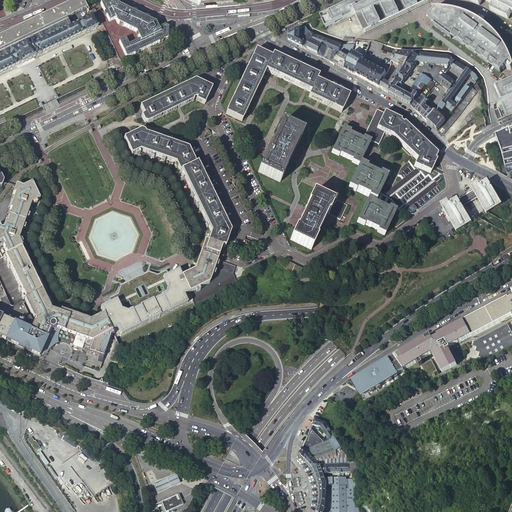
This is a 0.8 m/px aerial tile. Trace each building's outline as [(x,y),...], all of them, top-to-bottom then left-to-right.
[(76,0),(63,7),(0,36),(0,51),(6,48),(47,28),(66,19),(72,16),(82,11),(83,12),(89,9),(87,5),(83,0),(76,0)] [(359,0),(340,9),(329,14),(323,17),(322,18),(327,28),(356,14),(366,34),(435,0),(359,0)] [(511,0),(483,0),(494,5),(511,14),(511,13),(511,0)] [(128,9),(114,2),(102,7),(103,10),(101,12),(100,9),(96,11),(120,61),(134,54),(134,55),(138,54),(137,52),(158,42),(159,44),(162,42),(162,41),(167,38),(168,28),(164,26),(158,29),(155,23),(127,10),(128,9)] [(511,14),(494,5),(491,11),(509,20),(511,14)] [(431,16),(432,16),(438,20),(435,23),(454,37),(456,34),(504,70),(511,60),(508,53),(505,46),(501,40),(496,35),(492,30),(486,26),(482,23),(478,20),(474,18),(469,16),(462,13),(456,12),(451,11),(445,10),(440,10),(436,10),(431,16)] [(0,73),(21,63),(22,64),(36,57),(35,56),(83,33),(83,34),(90,31),(98,27),(92,16),(70,27),(51,36),(35,43),(33,40),(10,50),(12,55),(0,60),(0,73)] [(66,19),(47,28),(49,32),(51,36),(70,27),(66,19)] [(0,51),(0,60),(12,55),(10,50),(33,40),(35,43),(51,36),(49,32),(47,28),(6,48),(0,51)] [(300,32),(301,28),(289,33),(289,41),(294,44),(302,48),(304,43),(303,43),(305,40),(304,39),(304,37),(304,32),(300,32)] [(315,36),(309,33),(304,43),(302,48),(304,49),(306,50),(315,36)] [(325,40),(315,36),(306,50),(313,53),(318,56),(325,40)] [(339,54),(342,45),(325,40),(318,56),(323,58),(334,64),(339,54)] [(348,45),(345,46),(342,45),(339,54),(349,59),(351,55),(348,54),(349,51),(350,51),(352,45),(350,45),(348,44),(348,45)] [(271,57),(255,50),(226,113),(242,121),(266,71),(310,92),(316,80),(318,76),(273,54),(271,57)] [(397,53),(395,53),(391,61),(392,61),(400,66),(391,79),(392,80),(389,84),(385,82),(383,80),(379,88),(381,89),(385,92),(388,93),(414,54),(399,54),(397,53)] [(345,70),(349,59),(339,54),(334,64),(338,66),(342,68),(345,70)] [(419,57),(414,54),(388,93),(402,101),(407,94),(399,89),(416,62),(419,57)] [(424,55),(420,54),(420,57),(419,63),(420,63),(434,64),(448,66),(448,65),(449,64),(452,60),(448,57),(436,56),(424,55)] [(361,61),(362,60),(357,58),(356,61),(357,61),(356,63),(349,59),(345,70),(350,72),(355,75),(361,61)] [(361,61),(355,75),(360,77),(366,81),(369,83),(376,86),(379,88),(383,80),(386,74),(361,61)] [(462,65),(455,61),(452,66),(451,67),(462,74),(467,68),(462,65)] [(455,84),(450,91),(437,108),(433,114),(427,121),(437,131),(438,130),(445,121),(437,113),(440,110),(442,112),(445,108),(452,113),(471,88),(478,79),(476,76),(476,75),(475,75),(471,72),(467,68),(462,74),(455,84)] [(428,78),(421,74),(413,85),(418,88),(421,92),(422,90),(425,87),(429,91),(434,84),(430,81),(428,78)] [(455,84),(444,76),(439,83),(450,91),(455,84)] [(196,101),(204,104),(212,88),(195,80),(140,107),(144,115),(141,116),(144,122),(146,123),(148,123),(178,108),(193,101),(193,100),(196,98),(197,99),(196,101)] [(349,96),(316,80),(310,92),(308,97),(341,112),(349,96)] [(511,80),(497,87),(503,103),(511,98),(511,96),(508,98),(505,92),(511,88),(511,80)] [(407,94),(402,101),(411,106),(420,93),(421,92),(418,88),(412,97),(407,94)] [(477,92),(471,88),(452,113),(445,121),(438,130),(444,134),(456,119),(459,115),(462,112),(468,104),(472,99),(477,92)] [(507,116),(511,113),(511,88),(505,92),(508,98),(511,96),(511,98),(503,103),(498,105),(499,106),(502,105),(507,116)] [(420,93),(411,106),(416,111),(426,99),(427,98),(420,93)] [(426,99),(416,111),(427,122),(427,121),(433,114),(428,109),(426,107),(429,103),(427,100),(426,99)] [(479,115),(483,112),(483,111),(482,108),(482,105),(482,103),(468,115),(469,117),(464,121),(467,124),(472,120),(473,120),(476,117),(479,115)] [(383,113),(376,110),(363,137),(370,141),(375,143),(381,131),(376,128),(383,113)] [(384,112),(383,113),(376,128),(381,131),(384,132),(389,134),(401,123),(398,121),(399,119),(384,112)] [(401,120),(399,119),(398,121),(401,123),(389,134),(392,136),(417,159),(414,165),(430,173),(436,160),(434,159),(437,154),(404,123),(403,123),(400,122),(401,120)] [(276,133),(276,134),(277,134),(265,161),(264,160),(263,160),(258,172),(280,182),(285,171),(285,170),(284,170),(296,143),(297,144),(298,144),(303,133),(281,122),(276,133)] [(370,141),(363,137),(362,139),(349,133),(350,131),(343,128),(331,152),(339,155),(339,154),(352,160),(352,161),(359,165),(348,188),(355,191),(356,190),(369,196),(357,222),(364,225),(364,224),(378,230),(377,231),(384,235),(396,211),(389,207),(388,209),(375,203),(387,177),(379,174),(379,175),(366,169),(366,167),(360,164),(370,141)] [(222,246),(246,255),(250,241),(243,239),(244,237),(245,235),(250,236),(251,233),(252,230),(251,228),(253,227),(234,189),(232,184),(230,185),(229,183),(229,182),(231,181),(209,136),(211,135),(209,131),(206,130),(204,133),(206,137),(202,140),(200,139),(196,138),(193,137),(186,140),(184,147),(181,146),(145,134),(144,132),(143,131),(141,131),(123,139),(132,156),(137,158),(140,157),(172,168),(175,174),(176,173),(205,232),(203,240),(205,240),(222,246)] [(384,132),(381,131),(375,143),(378,145),(384,132)] [(277,134),(276,134),(264,160),(265,161),(277,134)] [(511,134),(511,135),(511,134),(501,138),(502,139),(501,148),(503,156),(505,161),(506,166),(507,168),(507,172),(511,170),(511,134)] [(285,170),(297,144),(296,143),(284,170),(285,170)] [(488,214),(502,205),(488,182),(481,187),(479,184),(473,188),(474,191),(478,197),(483,206),(488,214)] [(0,252),(2,258),(26,246),(28,245),(25,239),(35,208),(38,207),(40,201),(31,184),(23,188),(16,186),(16,187),(12,198),(2,225),(1,225),(0,224),(0,252)] [(478,197),(474,191),(458,200),(462,206),(478,197)] [(334,203),(313,193),(307,204),(308,204),(297,229),(296,228),(290,239),(311,249),(316,238),(315,238),(327,213),(340,220),(347,205),(336,200),(334,203)] [(462,206),(458,200),(451,204),(449,201),(442,206),(453,224),(457,231),(472,222),(468,215),(462,206)] [(193,300),(195,304),(238,284),(234,276),(233,273),(235,266),(217,260),(218,259),(218,258),(222,246),(205,240),(201,252),(197,263),(196,267),(196,268),(195,270),(182,276),(181,276),(193,300)] [(11,306),(25,300),(47,289),(39,273),(37,269),(26,246),(2,258),(0,258),(0,282),(6,295),(11,306)] [(302,268),(289,261),(285,269),(298,276),(302,268)] [(115,338),(193,300),(181,276),(179,271),(176,270),(175,271),(172,272),(168,275),(166,271),(157,275),(148,272),(140,276),(140,275),(134,278),(129,281),(121,285),(117,294),(109,298),(111,302),(102,306),(101,309),(103,314),(114,335),(115,338)] [(0,337),(5,340),(5,339),(13,323),(0,316),(0,298),(6,295),(0,282),(0,337)] [(111,336),(114,335),(103,314),(90,321),(62,311),(61,310),(62,308),(58,307),(55,306),(47,289),(25,300),(35,321),(30,331),(45,337),(47,338),(50,331),(52,332),(53,328),(57,329),(57,328),(60,329),(86,339),(85,343),(86,345),(89,346),(90,347),(89,348),(88,350),(89,352),(91,352),(92,352),(92,353),(95,354),(96,353),(97,354),(99,355),(100,354),(101,356),(103,357),(104,355),(109,343),(111,336)] [(511,291),(511,292),(511,293),(511,296),(508,299),(507,298),(506,298),(483,310),(463,321),(470,335),(471,336),(504,319),(511,316),(511,317),(511,291)] [(507,324),(511,322),(511,317),(511,316),(504,319),(506,323),(480,337),(481,339),(507,324)] [(22,327),(24,323),(24,322),(24,321),(23,321),(23,320),(22,320),(21,319),(20,319),(20,320),(19,320),(18,320),(18,321),(16,324),(14,323),(13,323),(5,339),(7,340),(9,341),(10,337),(12,338),(10,342),(19,346),(39,356),(40,352),(47,338),(45,337),(30,331),(27,329),(22,327)] [(431,338),(429,336),(424,339),(403,352),(412,366),(432,354),(442,372),(456,364),(448,349),(449,348),(448,347),(470,335),(463,321),(437,335),(438,336),(432,339),(431,338)] [(478,357),(480,357),(482,358),(484,361),(506,349),(504,346),(511,341),(511,333),(507,324),(481,339),(474,342),(472,347),(477,348),(475,352),(480,353),(478,357)] [(54,344),(58,342),(58,337),(58,334),(58,333),(60,329),(57,328),(57,329),(53,328),(52,332),(50,331),(47,338),(40,352),(46,355),(49,348),(54,344)] [(403,352),(394,357),(404,371),(412,366),(403,352)] [(404,371),(394,357),(348,386),(356,390),(357,389),(363,399),(405,373),(404,371)] [(334,436),(326,423),(318,421),(316,419),(314,422),(313,426),(321,428),(328,439),(334,436)] [(306,441),(304,444),(307,447),(311,449),(313,448),(317,446),(324,443),(322,440),(320,438),(318,436),(315,433),(314,432),(313,431),(311,430),(306,441)] [(320,466),(350,464),(344,452),(343,451),(343,450),(341,447),(335,437),(330,440),(329,441),(328,441),(324,443),(317,446),(313,448),(313,450),(320,455),(312,458),(320,466)] [(307,447),(304,444),(303,448),(312,458),(320,455),(313,450),(313,448),(311,449),(307,447)] [(311,466),(312,467),(320,466),(312,458),(303,448),(300,454),(306,461),(311,466)] [(359,474),(358,465),(358,463),(350,464),(320,466),(312,467),(313,469),(313,470),(314,472),(316,477),(317,478),(317,479),(325,478),(324,474),(351,472),(351,474),(358,474),(359,474)] [(168,489),(172,487),(180,484),(176,474),(164,479),(153,484),(157,493),(165,490),(168,489)] [(357,511),(357,507),(355,507),(353,489),(359,488),(358,474),(351,474),(352,476),(332,478),(332,480),(332,484),(319,486),(320,492),(320,495),(320,497),(320,500),(320,502),(319,507),(318,510),(317,511),(327,511),(328,508),(328,500),(326,500),(327,490),(332,489),(333,492),(333,511),(357,511)] [(317,479),(319,486),(332,484),(332,480),(326,481),(325,478),(317,479)] [(179,495),(162,502),(166,511),(184,504),(179,495)]
